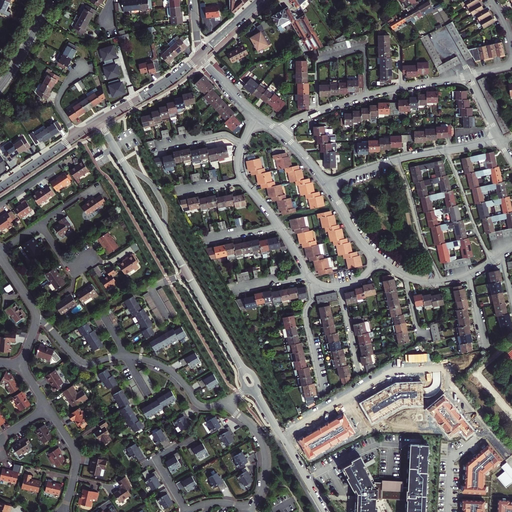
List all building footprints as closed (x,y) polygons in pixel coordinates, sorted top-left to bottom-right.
[(10,3),(3,0),(0,0),(0,12),(5,15),(10,3)] [(119,3),(120,11),(132,10),(131,0),(122,1),(122,3),(119,3)] [(131,0),(132,10),(141,9),(139,0),(131,0)] [(139,0),(141,9),(153,8),(152,0),(139,0)] [(230,0),(231,10),(234,14),(248,0),(240,0),(240,1),(238,0),(230,0)] [(404,0),(402,2),(406,9),(415,3),(412,0),(404,0)] [(466,7),(467,9),(482,1),(481,0),(465,0),(468,6),(466,7)] [(426,14),(435,9),(430,1),(419,7),(422,13),(423,15),(426,14)] [(482,1),(467,9),(469,11),(470,10),(473,15),(476,14),(485,9),(483,5),(484,4),(482,1)] [(86,6),(80,17),(89,21),(93,16),(96,11),(86,6)] [(206,7),(207,17),(220,16),(219,6),(206,7)] [(172,17),(172,24),(184,23),(182,13),(181,13),(181,7),(171,8),(167,8),(168,17),(172,17)] [(423,15),(422,13),(419,7),(413,11),(411,12),(414,17),(415,18),(416,17),(417,18),(417,19),(423,15)] [(487,7),(485,9),(476,14),(479,19),(477,20),(478,22),(492,14),(490,10),(488,10),(487,7)] [(296,16),(295,16),(292,12),(291,8),(290,8),(289,8),(288,8),(284,10),(292,23),(302,40),(298,42),(304,53),(324,47),(306,15),(304,11),(298,14),(301,18),(298,20),(296,16)] [(292,23),(284,10),(273,16),(282,33),(287,30),(285,27),(292,23)] [(404,16),(407,21),(408,23),(412,21),(417,18),(416,17),(415,18),(414,17),(411,12),(404,16)] [(484,29),(489,26),(492,24),(495,22),(493,19),(495,18),(492,14),(478,22),(479,24),(481,23),(484,29)] [(86,27),(89,21),(80,17),(77,15),(74,20),(78,22),(74,28),(84,33),(87,28),(86,27)] [(398,27),(397,26),(407,21),(404,16),(394,21),(393,19),(388,22),(393,29),(398,27)] [(270,19),(261,23),(265,31),(274,27),(270,19)] [(264,31),(261,25),(257,28),(259,31),(255,33),(256,35),(264,31)] [(147,27),(142,29),(134,31),(133,32),(135,36),(148,32),(147,27)] [(256,35),(251,38),(252,39),(252,40),(254,43),(255,44),(258,50),(263,47),(271,43),(265,31),(264,31),(256,35)] [(119,36),(121,43),(130,40),(128,33),(121,35),(119,36)] [(337,43),(346,38),(344,34),(335,39),(337,43)] [(381,47),(390,46),(390,44),(390,35),(381,36),(381,41),(379,41),(379,47),(381,47)] [(168,44),(171,47),(177,55),(182,51),(183,51),(187,48),(180,39),(178,41),(175,38),(168,44)] [(493,45),(496,57),(499,56),(499,58),(504,56),(501,41),(499,41),(499,43),(493,45)] [(63,54),(72,59),(77,51),(75,50),(77,46),(70,43),(63,54)] [(232,63),(249,54),(244,44),(239,47),(239,48),(228,54),(232,63)] [(493,58),(496,57),(493,45),(487,46),(487,44),(485,45),(489,60),(493,59),(493,58)] [(484,61),(489,60),(485,45),(483,45),(483,47),(469,50),(469,51),(473,57),(475,61),(481,60),(484,59),(484,61)] [(103,56),(106,64),(114,62),(112,58),(117,56),(114,46),(99,50),(101,56),(103,56)] [(379,58),(390,58),(390,46),(381,47),(381,52),(379,52),(379,58)] [(161,55),(168,64),(172,60),(172,59),(177,55),(171,47),(161,55)] [(63,54),(60,52),(56,61),(59,62),(57,66),(65,69),(66,66),(68,67),(72,59),(63,54)] [(151,74),(161,71),(158,58),(153,60),(153,59),(147,60),(147,62),(139,65),(141,74),(150,71),(151,74)] [(383,69),(392,69),(392,58),(390,58),(379,58),(378,58),(378,63),(381,63),(381,69),(383,69)] [(299,72),(308,72),(308,61),(299,61),(299,67),(297,67),(297,72),(299,72)] [(106,64),(110,78),(120,75),(117,64),(114,65),(114,62),(106,64)] [(423,64),(423,63),(418,63),(418,65),(418,67),(418,73),(429,73),(429,64),(423,64)] [(411,67),(411,65),(403,66),(403,73),(406,73),(407,76),(418,76),(418,73),(418,67),(411,67)] [(383,75),(381,75),(381,80),(380,80),(380,85),(385,85),(385,84),(392,83),(392,70),(392,69),(383,69),(383,75)] [(254,75),(249,70),(240,77),(246,83),(244,85),(253,94),(253,93),(260,85),(251,77),(254,75)] [(44,83),(53,88),(56,82),(57,82),(60,77),(50,72),(44,83)] [(300,83),(308,83),(308,72),(299,72),(299,78),(297,78),(297,83),(299,83),(300,83)] [(348,83),(348,92),(359,91),(359,88),(364,88),(364,76),(359,76),(359,81),(348,81),(348,82),(348,83)] [(206,80),(203,77),(195,84),(194,85),(201,93),(203,91),(206,95),(212,89),(214,87),(206,79),(206,80)] [(119,79),(109,82),(113,96),(125,93),(122,82),(120,83),(119,79)] [(339,82),(340,93),(348,93),(348,92),(348,83),(343,83),(343,82),(343,80),(339,80),(339,82)] [(331,86),(331,95),(340,95),(340,93),(339,82),(331,82),(331,85),(331,86)] [(53,88),(44,83),(38,95),(48,100),(51,94),(50,94),(53,88)] [(261,97),(266,91),(262,87),(263,86),(263,85),(261,83),(260,85),(253,93),(260,99),(261,97)] [(299,89),(299,95),(310,94),(310,83),(308,83),(300,83),(301,89),(299,89)] [(319,85),(320,96),(331,96),(331,95),(331,86),(325,86),(325,85),(319,85)] [(88,98),(94,106),(106,99),(103,88),(96,93),(88,98)] [(268,102),(273,95),(269,92),(270,91),(271,90),(269,88),(267,90),(266,91),(261,97),(267,103),(268,102)] [(212,89),(206,95),(210,99),(209,100),(212,104),(213,103),(220,97),(212,89)] [(439,102),(439,101),(438,92),(427,92),(427,94),(427,101),(433,101),(433,103),(439,102)] [(459,100),(461,100),(466,100),(466,92),(452,92),(452,97),(453,97),(453,101),(459,100)] [(184,98),(185,104),(191,102),(192,104),(196,103),(194,93),(183,95),(184,98)] [(285,103),(283,101),(282,102),(277,98),(278,97),(274,94),(273,95),(268,102),(276,109),(275,110),(278,112),(285,103)] [(299,95),(296,95),(296,101),(299,101),(299,109),(310,109),(310,94),(299,95)] [(419,97),(419,104),(424,104),(424,106),(424,107),(427,107),(427,103),(427,101),(427,94),(419,95),(419,97)] [(220,97),(213,103),(218,107),(216,109),(220,113),(221,111),(228,105),(220,97)] [(410,100),(411,108),(415,107),(416,109),(416,110),(419,110),(419,106),(419,104),(419,97),(410,98),(410,100)] [(88,98),(81,102),(86,111),(94,106),(88,98)] [(184,98),(175,99),(176,102),(178,113),(184,111),(184,110),(187,110),(186,105),(185,104),(184,98)] [(394,110),(399,110),(399,109),(406,109),(406,111),(411,111),(411,109),(411,108),(410,100),(399,100),(399,103),(394,103),(394,110)] [(466,100),(461,100),(461,106),(459,106),(458,106),(458,109),(460,108),(461,108),(469,108),(469,100),(466,100)] [(86,111),(81,102),(67,111),(72,120),(86,111)] [(169,106),(171,118),(176,117),(176,115),(179,114),(178,113),(176,102),(168,104),(169,106)] [(385,113),(390,113),(390,110),(394,110),(394,103),(378,104),(378,106),(378,111),(385,111),(385,113)] [(228,105),(221,111),(225,116),(224,117),(227,121),(233,115),(235,114),(228,105)] [(161,111),(162,118),(167,117),(168,118),(168,119),(171,118),(169,106),(160,108),(161,111)] [(370,109),(370,116),(375,116),(375,118),(375,119),(378,118),(378,113),(378,111),(378,106),(370,106),(370,109)] [(472,116),(472,108),(469,108),(461,108),(462,113),(460,113),(458,113),(458,117),(464,116),(466,116),(472,116)] [(362,112),(362,119),(367,119),(367,120),(367,122),(370,121),(370,118),(370,116),(370,109),(361,109),(362,112)] [(155,122),(155,125),(164,123),(163,119),(162,118),(161,111),(152,112),(153,115),(155,122)] [(362,120),(362,119),(362,112),(353,112),(353,115),(353,122),(359,122),(359,123),(359,124),(362,124),(362,120)] [(142,117),(144,126),(150,125),(151,126),(155,125),(155,122),(153,115),(142,117)] [(231,126),(230,127),(236,133),(241,128),(239,126),(241,124),(233,115),(227,121),(231,126)] [(342,126),(345,126),(345,125),(350,124),(350,126),(350,127),(353,127),(353,123),(353,122),(353,115),(345,115),(345,118),(342,119),(342,126)] [(475,128),(475,116),(472,116),(466,116),(466,123),(464,123),(464,128),(475,128)] [(57,121),(46,128),(52,137),(60,132),(59,130),(62,128),(57,121)] [(194,124),(196,131),(199,130),(203,130),(202,129),(201,122),(197,123),(194,124)] [(329,130),(327,130),(326,124),(319,124),(319,127),(314,127),(314,135),(317,135),(329,135),(329,130)] [(437,130),(437,138),(452,138),(451,126),(448,126),(448,124),(442,124),(442,126),(437,127),(437,129),(437,130)] [(32,138),(36,145),(43,140),(44,142),(52,137),(46,128),(32,138)] [(414,135),(408,135),(408,143),(422,142),(426,142),(426,140),(426,129),(419,129),(419,132),(414,132),(414,135)] [(430,129),(426,129),(426,140),(437,140),(437,138),(437,130),(430,131),(430,129)] [(318,144),(320,144),(332,143),(335,143),(335,135),(329,135),(317,135),(318,144)] [(391,139),(391,141),(391,147),(402,147),(402,143),(408,143),(408,135),(402,135),(402,137),(402,139),(396,139),(395,137),(390,137),(391,139)] [(24,138),(14,145),(20,153),(25,149),(26,150),(31,147),(24,138)] [(380,144),(380,150),(391,149),(391,147),(391,141),(384,141),(384,139),(379,139),(379,141),(380,144)] [(156,147),(155,144),(154,140),(145,143),(147,145),(148,149),(156,147)] [(369,145),(369,152),(380,152),(380,150),(380,144),(374,144),(373,142),(369,142),(369,143),(369,145)] [(332,143),(320,144),(320,152),(325,152),(336,152),(336,146),(333,146),(332,143)] [(354,151),(354,154),(369,154),(369,152),(369,145),(363,145),(363,143),(354,143),(354,151)] [(14,145),(3,152),(10,161),(15,158),(14,157),(20,153),(14,145)] [(228,145),(217,148),(219,159),(226,158),(226,157),(233,155),(232,151),(234,145),(228,145)] [(199,149),(202,163),(211,161),(208,150),(208,148),(199,149)] [(219,159),(217,148),(208,150),(211,161),(211,162),(219,160),(219,159)] [(190,149),(182,151),(185,163),(193,161),(191,151),(190,149)] [(199,149),(191,151),(193,161),(194,164),(194,165),(202,163),(199,149)] [(174,153),(174,155),(177,165),(185,163),(182,151),(174,153)] [(250,160),(249,161),(250,170),(253,169),(254,175),(258,174),(267,172),(267,168),(264,169),(262,158),(258,159),(256,152),(249,154),(250,160)] [(336,152),(325,152),(326,169),(336,168),(336,152)] [(478,155),(479,161),(486,159),(488,169),(497,167),(493,152),(478,155)] [(278,159),(280,170),(287,168),(294,167),(292,158),(289,158),(288,153),(275,155),(276,159),(278,159)] [(174,155),(155,159),(158,166),(165,164),(165,166),(165,167),(166,170),(167,171),(171,170),(172,169),(172,166),(177,165),(174,155)] [(465,175),(468,174),(474,173),(472,162),(479,161),(478,155),(462,159),(465,175)] [(78,164),(76,165),(70,170),(76,179),(89,170),(82,160),(78,163),(78,164)] [(435,168),(437,178),(446,176),(442,160),(427,164),(428,169),(435,168)] [(414,183),(417,183),(423,181),(421,171),(428,169),(427,164),(411,167),(414,183)] [(288,172),(290,172),(293,183),(297,182),(306,180),(304,171),(301,172),(300,166),(294,167),(287,168),(288,172)] [(491,174),(493,184),(502,182),(498,167),(497,167),(488,169),(483,170),(484,176),(491,174)] [(477,177),(484,176),(483,170),(481,171),(474,173),(468,174),(471,189),(473,189),(479,187),(477,177)] [(269,188),(277,186),(276,182),(274,182),(272,171),(271,172),(267,172),(258,174),(260,184),(263,183),(264,189),(269,188)] [(65,173),(50,183),(56,191),(71,181),(65,173)] [(432,179),(433,184),(440,182),(442,192),(451,190),(448,176),(446,176),(437,178),(432,179)] [(306,180),(297,182),(298,186),(300,186),(303,196),(307,195),(316,193),(314,184),(311,185),(310,179),(306,180)] [(422,197),(428,196),(426,185),(433,184),(432,179),(430,180),(423,181),(417,183),(420,197),(422,197)] [(507,197),(504,182),(502,182),(493,184),(488,185),(490,190),(497,189),(499,199),(507,197)] [(275,202),(278,201),(287,199),(286,195),(285,195),(282,185),(277,186),(269,188),(271,197),(273,196),(275,202)] [(478,204),(485,202),(483,192),(490,190),(488,185),(487,186),(479,187),(473,189),(476,204),(478,204)] [(48,187),(43,190),(41,189),(37,191),(38,192),(36,194),(32,196),(38,205),(48,199),(48,198),(53,194),(48,187)] [(448,208),(457,206),(453,190),(451,190),(442,192),(437,194),(438,199),(445,197),(448,208)] [(316,193),(307,195),(308,200),(310,199),(312,210),(318,209),(325,207),(324,198),(321,199),(320,193),(316,193)] [(236,205),(234,197),(233,194),(225,196),(227,205),(232,204),(232,206),(233,207),(236,206),(236,205)] [(242,204),(242,206),(247,205),(245,194),(234,197),(236,205),(242,204)] [(432,200),(438,199),(437,194),(435,194),(428,196),(422,197),(425,213),(427,212),(434,211),(432,200)] [(99,205),(103,203),(106,201),(101,195),(95,199),(94,197),(89,201),(89,202),(87,203),(93,212),(100,207),(99,205)] [(216,195),(208,197),(210,207),(210,208),(210,209),(219,207),(217,197),(216,195)] [(227,205),(225,196),(217,197),(219,207),(219,209),(219,210),(227,208),(227,207),(227,205)] [(202,207),(200,199),(199,197),(190,199),(179,201),(183,208),(184,211),(202,207)] [(202,207),(202,208),(202,211),(210,209),(210,208),(210,207),(208,197),(200,199),(202,207)] [(502,204),(504,214),(511,212),(511,210),(509,197),(507,197),(499,199),(494,200),(495,205),(502,204)] [(285,215),(297,213),(296,209),(298,208),(296,202),(293,203),(292,198),(287,199),(278,201),(280,210),(283,209),(285,215)] [(490,217),(488,207),(495,205),(494,200),(492,201),(485,202),(478,204),(482,219),(483,219),(490,217)] [(32,211),(25,201),(21,203),(22,204),(14,210),(20,219),(32,211)] [(93,212),(87,203),(86,204),(82,207),(88,215),(93,212)] [(453,222),(462,221),(458,205),(457,206),(448,208),(443,209),(444,214),(451,212),(453,222)] [(432,227),(439,226),(437,215),(444,214),(443,209),(441,209),(434,211),(427,212),(430,228),(432,227)] [(7,213),(13,221),(16,219),(11,211),(7,213)] [(8,230),(13,227),(11,224),(13,222),(13,221),(7,213),(7,212),(1,216),(2,217),(0,218),(0,229),(2,232),(7,228),(8,230)] [(324,229),(326,229),(337,226),(335,217),(332,218),(331,212),(318,215),(319,219),(321,218),(324,229)] [(499,216),(500,220),(507,219),(509,229),(511,229),(511,228),(511,212),(504,214),(499,216)] [(492,233),(495,232),(493,222),(500,220),(499,216),(497,216),(490,217),(483,219),(487,234),(489,234),(492,233)] [(59,221),(61,223),(55,227),(61,236),(67,232),(69,234),(74,230),(65,217),(59,221)] [(297,234),(298,234),(310,232),(309,227),(310,227),(308,219),(305,219),(304,218),(291,220),(292,229),(295,228),(297,234)] [(458,240),(468,238),(463,220),(462,221),(453,222),(448,224),(449,229),(455,228),(458,240)] [(443,230),(449,229),(448,224),(446,224),(439,226),(432,227),(436,245),(438,245),(446,243),(443,230)] [(337,226),(326,229),(326,233),(329,232),(331,243),(334,242),(344,240),(342,231),(340,232),(339,226),(337,226)] [(108,231),(98,238),(102,244),(103,243),(105,247),(109,252),(113,250),(115,249),(114,249),(118,246),(108,231)] [(304,248),(305,248),(317,245),(316,241),(314,241),(312,231),(310,232),(298,234),(300,243),(303,242),(304,248)] [(270,249),(277,247),(281,246),(283,249),(287,247),(283,241),(280,241),(279,236),(268,238),(270,247),(270,249)] [(34,237),(23,245),(29,254),(28,255),(32,261),(45,252),(41,246),(39,247),(38,244),(39,244),(34,237)] [(268,238),(259,240),(261,250),(262,251),(262,252),(262,253),(268,252),(268,251),(270,251),(270,250),(270,249),(270,247),(268,238)] [(455,247),(462,245),(464,258),(467,258),(470,257),(474,256),(470,238),(468,238),(458,240),(454,241),(455,247)] [(258,249),(259,250),(259,251),(262,251),(261,250),(259,240),(259,239),(251,240),(253,250),(258,249)] [(251,240),(242,242),(245,255),(253,253),(253,252),(253,250),(251,240)] [(339,257),(343,256),(352,254),(350,245),(347,246),(346,240),(344,240),(334,242),(334,246),(337,246),(339,257)] [(458,260),(457,255),(451,257),(449,248),(455,247),(454,241),(452,242),(446,243),(438,245),(442,263),(444,263),(447,262),(451,261),(454,260),(457,260),(458,260)] [(245,255),(242,242),(234,244),(236,255),(237,256),(237,258),(242,257),(242,255),(245,255)] [(236,255),(234,244),(234,243),(225,245),(228,255),(228,257),(229,260),(237,258),(237,256),(236,255)] [(311,263),(314,262),(324,260),(323,255),(325,255),(323,244),(319,245),(317,245),(305,248),(307,256),(309,256),(311,263)] [(228,255),(225,245),(207,249),(210,256),(212,259),(228,255)] [(357,260),(356,253),(352,254),(343,256),(344,260),(346,260),(348,271),(362,268),(360,259),(357,260)] [(125,258),(126,260),(123,262),(122,261),(118,264),(124,273),(128,270),(129,271),(133,268),(134,270),(138,267),(136,264),(137,263),(131,254),(125,258)] [(324,260),(314,262),(316,271),(318,270),(320,276),(332,274),(331,270),(332,269),(330,259),(327,259),(324,260)] [(113,285),(117,283),(113,276),(114,275),(108,266),(107,266),(107,269),(106,270),(109,275),(101,280),(107,288),(113,285)] [(114,275),(117,274),(115,271),(112,267),(108,266),(114,275)] [(57,291),(65,285),(61,278),(62,278),(55,269),(51,272),(46,275),(57,291)] [(491,278),(492,283),(500,281),(502,281),(500,270),(491,272),(493,278),(491,278)] [(242,281),(250,279),(249,273),(241,274),(242,281)] [(396,289),(394,279),(390,279),(390,275),(382,277),(383,281),(385,280),(386,286),(384,286),(385,291),(387,291),(396,289)] [(493,294),(502,293),(500,281),(492,283),(487,284),(491,295),(492,295),(493,294)] [(5,292),(10,289),(7,283),(1,287),(5,292)] [(78,292),(84,300),(90,296),(91,297),(93,296),(97,293),(94,290),(96,289),(92,283),(90,284),(83,289),(84,291),(82,292),(81,290),(78,292)] [(371,293),(372,295),(376,294),(376,293),(374,283),(363,286),(364,288),(365,295),(371,293)] [(467,299),(464,289),(463,289),(462,286),(454,287),(454,291),(456,290),(457,296),(455,297),(456,302),(458,301),(467,299)] [(297,287),(289,289),(291,301),(300,299),(300,298),(297,289),(297,287)] [(306,299),(308,299),(306,287),(297,289),(300,298),(305,297),(305,299),(306,299)] [(172,316),(176,314),(162,288),(158,290),(172,316)] [(356,291),(357,299),(358,301),(363,300),(366,300),(365,296),(365,295),(364,288),(355,289),(356,291)] [(280,291),(282,300),(288,299),(288,301),(288,302),(291,301),(289,289),(280,291)] [(396,289),(387,291),(388,296),(386,297),(385,297),(386,300),(387,300),(388,299),(398,297),(396,289)] [(272,291),(263,292),(266,302),(266,304),(271,302),(272,304),(275,303),(275,302),(272,293),(272,291)] [(280,291),(272,293),(275,302),(280,301),(280,302),(280,304),(283,303),(283,302),(282,300),(280,291)] [(357,299),(356,291),(345,293),(347,302),(353,301),(353,303),(358,302),(358,301),(357,299)] [(76,293),(82,302),(83,301),(84,300),(78,292),(76,293)] [(255,294),(256,296),(258,304),(262,303),(263,304),(263,305),(266,305),(266,304),(266,302),(263,292),(255,294)] [(143,295),(151,308),(155,305),(147,293),(143,295)] [(496,305),(504,303),(502,293),(493,294),(495,300),(493,300),(494,305),(496,305)] [(62,314),(77,304),(71,294),(67,297),(68,297),(55,306),(62,314)] [(414,296),(416,309),(425,307),(424,306),(423,301),(422,296),(422,294),(414,296)] [(433,307),(431,296),(431,294),(422,296),(423,301),(424,306),(425,307),(425,308),(433,307)] [(438,306),(445,305),(445,304),(442,294),(431,296),(433,307),(434,309),(439,308),(438,306)] [(124,301),(128,308),(137,303),(133,296),(124,301)] [(256,296),(236,301),(242,310),(247,309),(246,307),(253,306),(253,308),(258,306),(258,305),(258,304),(256,296)] [(398,297),(388,299),(389,304),(388,305),(387,305),(387,308),(389,308),(390,308),(400,306),(398,297)] [(457,310),(466,308),(468,308),(467,299),(458,301),(459,307),(457,307),(456,307),(457,310)] [(8,314),(10,313),(16,321),(25,314),(20,308),(19,309),(16,306),(17,306),(13,301),(4,309),(8,314)] [(141,310),(137,303),(128,308),(132,315),(134,314),(141,310)] [(500,315),(506,314),(504,303),(496,305),(497,310),(495,311),(496,316),(498,315),(500,315)] [(330,305),(322,307),(323,313),(321,313),(322,318),(323,318),(332,316),(330,305)] [(393,316),(394,316),(401,314),(400,306),(390,308),(391,313),(390,313),(389,314),(389,317),(393,316)] [(157,307),(152,310),(160,324),(165,321),(157,307)] [(468,317),(466,308),(457,310),(458,315),(457,316),(455,316),(456,319),(457,319),(459,319),(468,317)] [(107,312),(115,326),(119,323),(111,309),(107,312)] [(134,314),(138,322),(148,317),(143,309),(141,310),(134,314)] [(506,314),(500,315),(501,321),(500,321),(501,326),(504,338),(511,330),(511,328),(509,313),(506,314)] [(401,314),(394,316),(395,321),(394,321),(392,321),(393,324),(394,324),(396,324),(405,322),(403,314),(401,314)] [(95,319),(103,333),(108,330),(100,316),(95,319)] [(287,328),(288,328),(297,326),(295,316),(286,317),(285,318),(287,328)] [(323,327),(325,326),(334,324),(332,316),(323,318),(322,318),(321,318),(322,323),(321,324),(322,327),(323,327)] [(138,322),(143,331),(150,326),(152,325),(148,317),(138,322)] [(468,317),(459,319),(460,324),(458,324),(457,324),(458,328),(468,325),(470,325),(468,317)] [(354,324),(356,335),(358,334),(368,332),(371,332),(369,322),(367,321),(364,322),(364,321),(362,322),(361,319),(354,320),(354,323),(354,324)] [(398,332),(407,330),(405,322),(396,324),(397,329),(396,330),(394,330),(395,333),(397,332),(398,332)] [(79,328),(84,337),(85,336),(93,331),(88,323),(79,328)] [(127,335),(138,329),(135,324),(125,330),(127,335)] [(336,333),(334,324),(325,326),(326,332),(324,332),(323,332),(324,335),(326,335),(328,334),(336,333)] [(470,333),(468,325),(458,328),(456,328),(458,336),(459,336),(460,335),(470,333)] [(143,331),(141,332),(145,339),(154,334),(150,326),(143,331)] [(288,337),(289,337),(299,335),(297,326),(288,328),(289,334),(286,334),(287,337),(288,337)] [(178,339),(179,341),(186,336),(180,327),(173,331),(178,339)] [(164,334),(170,344),(178,339),(173,331),(172,329),(164,334)] [(93,331),(85,336),(90,344),(99,338),(94,330),(93,331)] [(398,339),(399,344),(409,342),(407,330),(398,332),(400,339),(398,339)] [(11,346),(9,345),(9,344),(10,339),(15,340),(16,333),(10,332),(4,332),(4,336),(0,336),(0,343),(0,348),(0,350),(11,351),(11,346)] [(327,343),(340,341),(338,332),(336,333),(328,334),(330,340),(327,340),(327,343)] [(358,334),(360,345),(369,343),(368,337),(369,337),(368,332),(358,334)] [(470,333),(460,335),(461,341),(460,341),(459,342),(459,345),(460,344),(470,342),(472,342),(470,333)] [(164,334),(156,339),(162,348),(170,344),(164,334)] [(292,345),(293,345),(301,343),(299,335),(289,337),(291,342),(289,342),(288,343),(289,346),(292,345)] [(99,338),(90,344),(95,351),(103,345),(99,338)] [(149,343),(155,352),(162,348),(156,339),(149,343)] [(340,341),(327,343),(329,352),(332,351),(334,351),(342,350),(340,341)] [(472,351),(470,342),(460,344),(461,350),(460,350),(459,350),(459,353),(472,351)] [(40,343),(35,355),(41,357),(42,356),(46,357),(45,358),(49,360),(51,356),(52,357),(56,361),(60,358),(55,351),(53,350),(54,350),(46,346),(47,345),(40,343)] [(292,353),(295,353),(304,351),(303,343),(301,343),(293,345),(292,345),(289,346),(290,351),(292,350),(292,353)] [(369,343),(360,345),(362,356),(371,354),(370,348),(372,348),(371,343),(369,343)] [(342,350),(334,351),(335,356),(333,356),(332,357),(333,360),(345,357),(343,349),(342,350)] [(294,362),(306,359),(304,351),(295,353),(296,359),(293,359),(294,362)] [(185,358),(188,363),(187,363),(187,364),(190,369),(196,365),(195,364),(199,361),(194,353),(191,355),(185,358)] [(187,363),(188,363),(185,358),(191,355),(190,354),(179,361),(182,367),(187,364),(187,363)] [(371,354),(362,356),(361,357),(362,365),(366,365),(367,372),(375,367),(374,363),(373,363),(372,363),(371,358),(372,357),(373,357),(373,354),(371,354)] [(347,365),(345,357),(333,360),(334,368),(338,367),(340,366),(347,365)] [(296,370),(308,368),(306,359),(294,362),(295,367),(296,370)] [(351,376),(349,365),(347,365),(340,366),(342,373),(340,373),(341,378),(342,377),(344,387),(351,382),(350,376),(351,376)] [(299,378),(311,376),(310,367),(308,368),(296,370),(297,375),(299,375),(299,378)] [(98,374),(103,381),(104,381),(111,376),(107,369),(98,374)] [(144,369),(139,372),(152,394),(157,391),(144,369)] [(53,370),(44,376),(48,382),(49,381),(52,386),(51,386),(51,388),(52,391),(54,391),(60,387),(57,381),(61,379),(57,373),(55,374),(53,370)] [(12,374),(6,371),(1,381),(5,383),(7,387),(6,388),(7,391),(8,390),(10,394),(20,388),(16,382),(16,383),(11,376),(12,375),(12,374)] [(104,381),(109,389),(118,384),(113,375),(111,376),(104,381)] [(212,386),(217,383),(212,375),(208,377),(203,380),(206,384),(205,385),(205,386),(208,391),(213,387),(212,386)] [(206,384),(203,380),(208,377),(208,376),(196,382),(200,388),(202,387),(203,386),(205,386),(205,385),(206,384)] [(311,376),(299,378),(301,386),(313,384),(311,376)] [(132,378),(128,381),(140,402),(144,399),(132,378)] [(422,383),(421,383),(421,381),(416,381),(416,383),(410,383),(410,381),(405,381),(405,383),(401,384),(401,382),(396,382),(396,384),(386,389),(385,388),(381,390),(381,392),(379,393),(378,391),(373,394),(374,396),(368,399),(367,398),(363,400),(364,403),(362,404),(373,422),(374,421),(375,422),(379,420),(378,418),(384,415),(384,416),(387,415),(386,413),(391,411),(392,412),(395,410),(394,409),(399,406),(399,408),(402,406),(402,405),(409,404),(409,406),(413,406),(413,404),(417,404),(417,406),(422,406),(422,404),(423,404),(423,393),(422,383)] [(314,395),(317,394),(315,383),(313,384),(301,386),(303,393),(306,392),(309,406),(316,402),(314,395)] [(80,401),(81,401),(86,398),(81,390),(76,393),(72,387),(71,385),(62,391),(71,406),(80,401)] [(126,397),(122,390),(113,395),(117,402),(126,397)] [(20,411),(30,405),(25,397),(26,397),(26,396),(23,391),(12,397),(16,404),(16,405),(20,411)] [(169,404),(176,400),(170,391),(164,395),(169,404)] [(162,408),(169,404),(164,395),(157,399),(157,400),(162,408)] [(467,436),(473,431),(473,430),(474,429),(471,425),(470,426),(464,419),(465,418),(462,413),(460,415),(459,413),(460,413),(457,409),(456,411),(454,408),(455,407),(453,404),(451,405),(447,400),(448,399),(446,396),(445,397),(444,396),(428,409),(429,411),(428,412),(431,415),(432,414),(435,417),(434,419),(436,422),(438,420),(440,423),(438,424),(441,427),(442,426),(443,427),(442,429),(445,432),(446,431),(447,432),(445,433),(448,436),(449,435),(450,436),(460,428),(467,436)] [(130,403),(126,397),(117,402),(121,409),(129,404),(130,403)] [(150,404),(155,414),(163,409),(162,408),(157,400),(150,404)] [(121,409),(120,410),(124,418),(134,412),(129,404),(121,409)] [(142,409),(147,418),(155,414),(150,404),(142,409)] [(87,424),(85,421),(86,420),(83,415),(84,414),(81,410),(80,411),(78,408),(74,410),(67,414),(71,420),(74,419),(75,421),(75,422),(78,426),(79,425),(81,428),(87,424)] [(134,412),(124,418),(129,426),(131,425),(139,420),(134,412)] [(179,418),(173,422),(176,427),(178,426),(180,431),(189,426),(187,422),(185,419),(188,418),(185,414),(179,418)] [(209,433),(215,429),(221,426),(219,422),(217,423),(215,420),(213,417),(205,422),(207,426),(206,427),(209,433)] [(100,442),(102,445),(105,443),(105,444),(109,442),(105,436),(107,434),(103,428),(106,427),(102,419),(95,424),(99,429),(91,434),(94,438),(95,437),(97,441),(100,442)] [(131,425),(135,432),(144,427),(140,420),(139,420),(131,425)] [(36,441),(37,440),(40,444),(42,443),(43,446),(49,443),(47,440),(48,439),(44,432),(45,431),(42,426),(32,432),(33,435),(32,435),(36,441)] [(161,440),(166,437),(163,432),(160,429),(152,434),(154,438),(153,439),(156,445),(161,442),(162,441),(161,440)] [(223,433),(217,437),(220,443),(222,442),(224,446),(233,441),(231,437),(229,435),(231,433),(229,430),(223,433)] [(163,432),(166,437),(161,440),(162,441),(161,442),(164,447),(170,443),(163,432)] [(18,444),(13,447),(18,455),(21,454),(22,455),(27,452),(26,450),(30,448),(24,438),(20,440),(21,442),(18,444)] [(136,455),(141,452),(138,447),(136,443),(127,448),(130,453),(128,454),(131,459),(136,456),(137,456),(136,455)] [(193,453),(197,459),(203,456),(202,454),(206,452),(201,443),(198,445),(195,447),(194,445),(190,447),(193,453)] [(377,511),(378,508),(376,507),(376,498),(407,500),(406,511),(425,511),(427,482),(426,482),(427,478),(429,445),(410,444),(408,487),(403,487),(403,481),(382,480),(382,482),(373,482),(372,480),(374,479),(361,456),(351,461),(352,462),(342,468),(355,493),(356,493),(354,511),(377,511)] [(463,492),(485,493),(486,485),(484,485),(485,473),(493,467),(502,460),(488,444),(480,451),(480,452),(466,464),(465,484),(464,484),(463,492)] [(138,446),(138,447),(141,452),(136,455),(137,456),(136,456),(139,461),(145,458),(138,446)] [(56,465),(65,460),(60,452),(60,451),(61,451),(58,447),(48,453),(50,455),(49,456),(52,462),(53,462),(54,461),(56,465)] [(242,456),(240,452),(231,457),(234,462),(232,463),(235,468),(242,464),(248,461),(246,457),(243,459),(242,456)] [(177,460),(173,454),(170,456),(171,458),(168,460),(165,462),(170,471),(174,468),(175,470),(181,466),(177,460)] [(101,476),(105,461),(102,460),(102,459),(91,456),(89,464),(91,464),(90,467),(89,467),(88,473),(98,476),(98,475),(101,476)] [(511,482),(511,468),(507,462),(501,467),(505,471),(497,477),(506,488),(511,482)] [(11,470),(1,468),(0,471),(0,478),(15,482),(17,472),(18,473),(20,465),(13,463),(11,470)] [(157,474),(155,471),(149,474),(147,470),(142,473),(146,480),(157,474)] [(241,474),(235,477),(238,483),(240,482),(242,486),(251,481),(249,478),(247,475),(249,474),(247,470),(241,474)] [(216,472),(208,478),(210,482),(209,483),(212,488),(217,486),(217,485),(217,484),(221,481),(218,476),(216,472)] [(30,474),(24,473),(20,487),(27,489),(37,491),(40,480),(34,479),(34,480),(29,478),(30,474)] [(150,486),(152,490),(161,485),(159,482),(157,479),(159,477),(157,474),(146,480),(145,481),(148,487),(150,486)] [(183,486),(186,491),(192,488),(191,487),(196,484),(191,475),(187,478),(182,480),(185,485),(183,486)] [(219,476),(218,476),(221,481),(217,484),(217,485),(217,486),(220,490),(226,487),(219,476)] [(116,490),(111,493),(117,502),(122,500),(121,499),(128,494),(125,490),(124,488),(128,486),(122,477),(116,482),(119,486),(119,487),(116,490)] [(176,484),(179,489),(183,486),(185,485),(182,480),(187,478),(187,477),(176,484)] [(47,492),(54,494),(54,493),(58,494),(60,484),(51,482),(52,479),(47,478),(44,491),(47,492)] [(172,499),(165,488),(159,491),(162,496),(163,496),(164,497),(168,494),(171,500),(172,499)] [(88,506),(90,499),(94,500),(96,493),(81,489),(79,497),(78,497),(76,503),(88,506)] [(162,504),(165,508),(173,503),(171,500),(168,494),(164,497),(163,496),(162,496),(157,499),(161,505),(162,504)] [(484,511),(485,501),(463,500),(462,510),(464,510),(463,511),(482,511),(483,511),(484,511)] [(497,511),(511,511),(511,501),(510,501),(510,500),(498,500),(497,511)] [(9,511),(11,506),(6,504),(0,502),(0,511),(7,511),(8,511),(9,511)]
